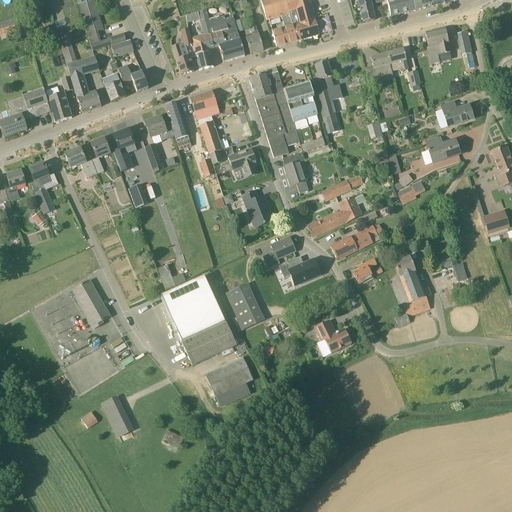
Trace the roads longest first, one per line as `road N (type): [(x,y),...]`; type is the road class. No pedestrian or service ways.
road 1 (residential): [(240,71),(296,231),(343,279),(381,349),(445,340)]
road 2 (residential): [(194,408),(126,311),(47,139)]
road 3 (residential): [(445,340),(424,241),(486,137),(489,101)]
road 4 (track): [(306,511),(348,462),(410,428),(511,407)]
road 5 (track): [(194,408),(222,442),(283,391),(381,349)]
road 6 (tertiary): [(342,44),(469,13)]
road 7 (tertiary): [(47,139),(160,96)]
